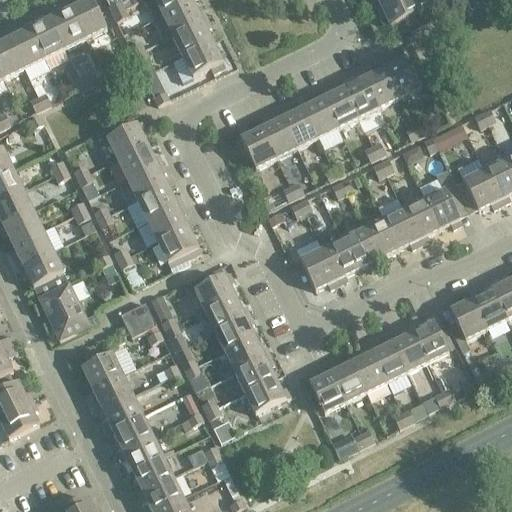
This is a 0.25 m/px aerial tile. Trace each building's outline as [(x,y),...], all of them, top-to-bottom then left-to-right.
[(83,7),(71,13),(85,43),(107,33),(90,0),(85,0),(80,3),(83,7)] [(152,0),(162,19),(192,5),(190,0),(152,0)] [(400,0),(375,0),(376,1),(372,4),(376,12),(400,0)] [(421,16),(412,0),(400,0),(376,12),(380,21),(385,18),(391,31),(403,25),(421,16)] [(120,5),(109,10),(113,18),(124,12),(120,5)] [(198,17),(192,5),(162,19),(153,24),(163,44),(172,40),(207,23),(203,14),(198,17)] [(128,20),(124,12),(113,18),(116,26),(128,20)] [(85,43),(71,13),(59,19),(56,14),(48,18),(65,53),(85,43)] [(65,53),(48,18),(39,23),(42,27),(30,33),(44,63),(65,53)] [(211,31),(207,23),(172,40),(182,60),(212,46),(207,33),(211,31)] [(391,31),(390,32),(394,40),(407,34),(403,25),(391,31)] [(44,63),(30,33),(18,39),(15,34),(7,39),(24,73),(44,63)] [(24,73),(7,39),(0,41),(0,46),(1,47),(0,47),(0,76),(4,83),(24,73)] [(140,46),(129,51),(133,59),(144,53),(140,46)] [(225,71),(212,46),(182,60),(193,82),(210,73),(213,78),(225,71)] [(148,61),(144,53),(133,59),(137,67),(148,61)] [(397,67),(385,72),(400,103),(421,92),(404,57),(394,62),(397,67)] [(131,70),(126,58),(118,62),(123,74),(131,70)] [(400,103),(385,72),(373,78),(370,74),(362,78),(379,113),(400,103)] [(86,77),(79,81),(84,93),(92,89),(86,77)] [(379,113),(362,78),(354,82),(356,87),(344,93),(359,123),(379,113)] [(84,93),(79,81),(71,85),(77,97),(84,93)] [(359,123),(344,93),(332,98),(330,94),(321,98),(338,133),(359,123)] [(165,96),(154,102),(158,110),(169,104),(165,96)] [(45,98),(38,101),(43,113),(51,109),(45,98)] [(338,133),(321,98),(313,102),(315,107),(303,113),(318,143),(338,133)] [(43,113),(38,101),(30,105),(36,117),(43,113)] [(318,143),(303,113),(291,119),(289,114),(280,118),(297,153),(318,143)] [(495,125),(490,114),(482,118),(488,129),(495,125)] [(5,118),(0,119),(0,127),(2,133),(10,129),(5,118)] [(297,153),(280,118),(272,122),(274,127),(262,133),(277,163),(297,153)] [(488,129),(482,118),(474,121),(480,133),(488,129)] [(40,121),(29,126),(33,134),(44,129),(40,121)] [(107,143),(117,164),(147,150),(142,138),(146,135),(142,126),(107,143)] [(421,127),(413,130),(419,142),(427,138),(421,127)] [(419,142),(413,130),(405,134),(411,146),(419,142)] [(277,163),(262,133),(236,146),(242,158),(247,156),(255,173),(277,163)] [(449,134),(432,142),(438,155),(455,147),(449,134)] [(437,154),(432,142),(424,146),(429,158),(437,154)] [(380,147),(372,151),(378,162),(386,158),(380,147)] [(419,149),(402,157),(406,167),(423,159),(419,149)] [(153,162),(147,150),(117,164),(127,185),(162,168),(158,159),(153,162)] [(378,162),(372,151),(364,154),(370,166),(378,162)] [(0,180),(13,174),(3,153),(0,153),(0,180)] [(394,175),(388,164),(380,168),(386,179),(394,175)] [(66,173),(62,165),(51,171),(55,179),(66,173)] [(511,198),(511,179),(505,165),(484,175),(501,209),(510,205),(508,201),(511,198)] [(339,167),(331,171),(337,182),(345,178),(339,167)] [(166,176),(162,168),(127,185),(137,205),(168,190),(162,178),(166,176)] [(386,179),(380,168),(373,171),(378,183),(386,179)] [(86,170),(74,176),(78,183),(89,178),(86,170)] [(337,182),(331,171),(324,174),(329,186),(337,182)] [(70,181),(66,173),(55,179),(58,187),(70,181)] [(0,205),(23,194),(13,174),(0,180),(0,205)] [(501,209),(484,175),(463,185),(478,215),(491,209),(493,214),(501,209)] [(93,185),(89,178),(78,183),(82,191),(93,185)] [(353,195),(347,184),(340,188),(345,199),(353,195)] [(298,187),(290,191),(296,202),(304,198),(298,187)] [(345,199),(340,188),(332,191),(337,203),(345,199)] [(173,203),(168,190),(137,205),(148,226),(182,209),(178,200),(173,203)] [(296,202),(290,191),(283,195),(288,206),(296,202)] [(0,231),(33,215),(23,194),(0,205),(0,231)] [(445,194),(424,204),(439,234),(451,228),(453,233),(462,229),(445,194)] [(268,204),(261,207),(266,217),(273,214),(268,204)] [(312,215),(306,204),(299,208),(304,219),(312,215)] [(439,234),(424,204),(403,214),(420,249),(429,245),(427,240),(439,234)] [(86,214),(82,206),(71,212),(75,220),(86,214)] [(304,219),(299,208),(291,211),(297,223),(304,219)] [(186,217),(182,209),(148,226),(158,246),(188,231),(182,219),(186,217)] [(106,211),(94,217),(98,224),(109,219),(106,211)] [(90,222),(86,214),(75,220),(78,228),(90,222)] [(420,249),(403,214),(383,224),(398,254),(410,249),(412,253),(420,249)] [(43,235),(33,215),(0,231),(0,235),(2,240),(7,238),(13,250),(43,235)] [(278,217),(268,221),(272,229),(282,224),(278,217)] [(113,227),(109,219),(98,224),(102,232),(113,227)] [(398,254),(383,224),(363,234),(380,269),(388,265),(386,260),(398,254)] [(200,257),(188,231),(158,246),(168,268),(186,259),(188,264),(200,257)] [(380,269),(363,234),(342,244),(357,275),(369,269),(371,273),(380,269)] [(53,256),(43,235),(13,250),(19,262),(14,265),(18,273),(53,256)] [(357,275),(342,244),(322,254),(339,289),(347,285),(345,280),(357,275)] [(126,252),(114,258),(118,265),(130,260),(126,252)] [(339,289),(322,254),(300,265),(315,295),(328,289),(330,293),(339,289)] [(69,288),(53,256),(18,273),(22,281),(27,279),(33,292),(36,291),(41,301),(69,288)] [(112,267),(108,259),(97,265),(100,272),(112,267)] [(133,268),(130,260),(118,265),(122,273),(133,268)] [(111,270),(101,275),(108,290),(118,285),(111,270)] [(194,294),(205,316),(235,301),(229,289),(234,287),(229,277),(194,294)] [(511,321),(511,284),(500,290),(498,285),(490,289),(506,324),(511,321)] [(90,331),(69,288),(41,301),(39,303),(60,345),(90,331)] [(506,324),(490,289),(481,293),(483,298),(471,304),(486,334),(506,324)] [(163,299),(151,305),(156,316),(168,310),(163,299)] [(241,313),(235,301),(205,316),(215,336),(250,319),(246,311),(241,313)] [(486,334),(471,304),(459,310),(457,305),(448,310),(465,345),(486,334)] [(145,307),(133,314),(144,336),(156,330),(145,307)] [(144,336),(133,314),(120,320),(132,342),(144,336)] [(254,328),(250,319),(215,336),(225,357),(255,342),(249,330),(254,328)] [(173,322),(162,328),(165,335),(177,330),(173,322)] [(425,332),(413,337),(428,367),(449,357),(432,322),(422,327),(425,332)] [(181,337),(177,330),(165,335),(169,343),(181,337)] [(159,335),(148,341),(151,349),(163,343),(159,335)] [(428,367),(413,337),(401,343),(398,339),(390,343),(407,377),(428,367)] [(0,344),(0,355),(16,348),(11,339),(0,344)] [(261,354),(255,342),(225,357),(235,377),(270,360),(266,352),(261,354)] [(407,377),(390,343),(381,347),(384,352),(372,357),(387,387),(407,377)] [(20,357),(16,348),(0,355),(0,395),(14,388),(9,378),(13,376),(7,363),(20,357)] [(387,387),(372,357),(360,363),(357,359),(349,363),(366,398),(387,387)] [(80,368),(92,394),(123,379),(112,358),(94,366),(92,362),(80,368)] [(274,369),(270,360),(235,377),(245,398),(275,383),(269,371),(274,369)] [(511,367),(509,362),(501,365),(507,377),(511,374),(511,367)] [(193,363),(182,368),(186,376),(197,371),(193,363)] [(366,398),(349,363),(341,367),(343,372),(331,377),(346,408),(366,398)] [(507,377),(501,365),(494,369),(499,381),(507,377)] [(179,377),(175,369),(164,374),(168,382),(179,377)] [(201,378),(197,371),(186,376),(189,384),(201,378)] [(477,371),(471,373),(474,380),(480,377),(477,371)] [(183,384),(179,377),(168,382),(171,390),(183,384)] [(346,408),(331,377),(319,383),(316,379),(307,383),(324,418),(346,408)] [(133,400),(123,379),(92,394),(98,406),(94,408),(98,417),(133,400)] [(444,382),(436,386),(441,396),(449,392),(444,382)] [(281,395),(275,383),(245,398),(255,419),(290,402),(286,393),(281,395)] [(24,399),(18,386),(14,388),(0,395),(0,421),(33,405),(29,397),(24,399)] [(209,390),(197,396),(201,403),(212,398),(209,390)] [(449,393),(442,397),(447,408),(455,404),(449,393)] [(447,408),(442,397),(434,401),(440,412),(447,408)] [(189,398),(182,401),(191,420),(199,416),(189,398)] [(143,420),(133,400),(98,417),(102,425),(107,423),(112,435),(143,420)] [(213,404),(202,409),(206,417),(217,411),(213,404)] [(37,414),(33,405),(0,421),(0,426),(9,444),(39,429),(33,416),(37,414)] [(221,419),(217,411),(206,417),(209,425),(221,419)] [(409,414),(401,418),(407,429),(415,425),(409,414)] [(203,426),(199,418),(188,423),(192,431),(203,426)] [(407,429),(401,418),(394,421),(399,433),(407,429)] [(153,441),(143,420),(112,435),(118,447),(114,449),(118,458),(153,441)] [(227,426),(214,433),(220,447),(234,440),(227,426)] [(368,435),(361,438),(366,450),(374,446),(368,435)] [(366,450),(361,438),(353,442),(359,454),(366,450)] [(352,439),(333,449),(340,463),(359,454),(353,442),(352,439)] [(163,461),(153,441),(118,458),(122,466),(127,464),(133,476),(163,461)] [(219,459),(216,451),(204,456),(208,464),(219,459)] [(223,466),(219,459),(208,464),(212,472),(223,466)] [(173,482),(163,461),(133,476),(138,488),(134,490),(138,499),(173,482)] [(162,511),(183,502),(173,482),(138,499),(142,507),(147,505),(150,511),(162,511)] [(92,511),(88,502),(67,511),(92,511)] [(187,511),(183,502),(162,511),(187,511)] [(243,511),(245,511),(241,503),(230,509),(231,511),(243,511)]
